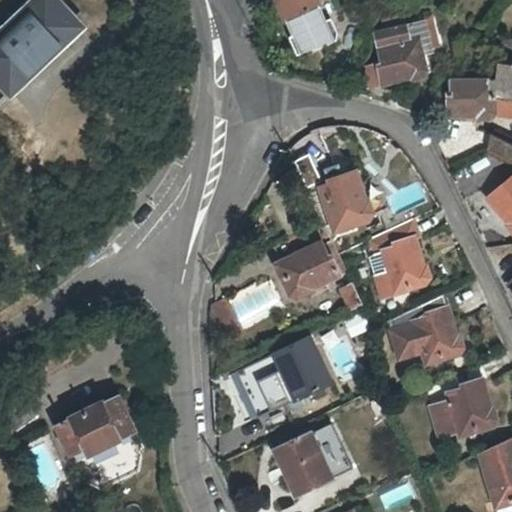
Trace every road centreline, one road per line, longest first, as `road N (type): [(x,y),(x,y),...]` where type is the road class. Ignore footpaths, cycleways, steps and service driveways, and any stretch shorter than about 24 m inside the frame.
road 1 (residential): [(223,80),(389,118),(411,135),(511,343)]
road 2 (residential): [(186,259),(180,312),(192,478),(208,511)]
road 3 (residential): [(0,338),(93,275),(186,259)]
road 4 (residential): [(206,201),(223,80)]
